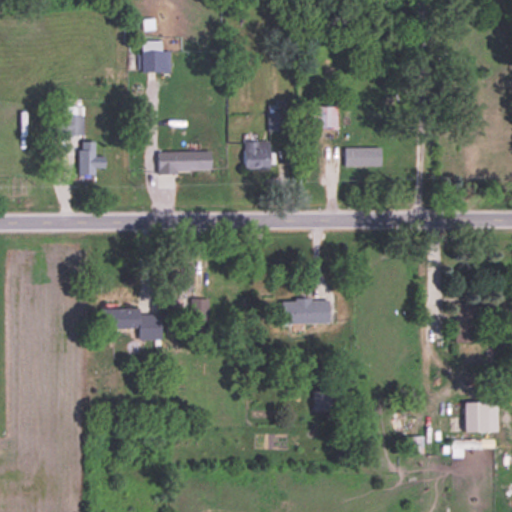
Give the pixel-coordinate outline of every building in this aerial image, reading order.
[(141,42),(141,73),(170,73),(170,53),(161,53),(161,42),(141,42)] [(335,131),(335,107),(311,107),(311,131),(335,131)] [(82,108),(61,108),(61,116),(48,116),(48,138),(82,138),(82,108)] [(268,130),(283,130),(283,114),(268,114),(268,130)] [(243,171),(269,171),(269,142),(243,142),(243,171)] [(380,148),(343,148),(343,166),(380,166),(380,148)] [(77,151),(77,177),(93,177),(93,171),(103,171),(103,158),(93,158),(93,151),(77,151)] [(156,174),(210,174),(210,152),(156,152),(156,174)] [(191,268),(178,268),(178,291),(191,291),(191,268)] [(207,300),(189,300),(189,323),(207,323),(207,300)] [(280,301),(280,324),(327,324),(327,301),(280,301)] [(477,307),(455,307),(455,345),(477,345),(477,307)] [(138,310),(100,310),(100,330),(137,330),(137,341),(159,341),(159,314),(138,315),(138,310)] [(317,410),(327,411),(328,395),(318,395),(317,410)] [(449,403),(449,451),(495,451),(495,403),(449,403)] [(422,455),(422,438),(402,438),(402,455),(422,455)]
